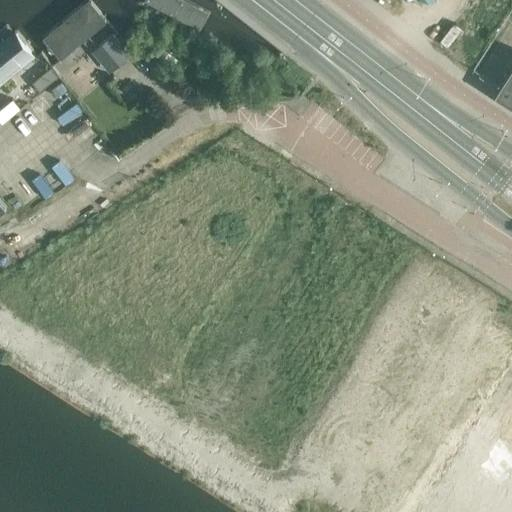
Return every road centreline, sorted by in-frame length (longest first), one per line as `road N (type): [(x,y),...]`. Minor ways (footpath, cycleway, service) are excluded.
road 1 (unclassified): [(402,201),(289,125),(212,112),(188,121),(50,224)]
road 2 (secondary): [(511,152),(305,0)]
road 3 (secondary): [(238,0),(418,152)]
road 4 (unclassified): [(511,282),(402,201)]
